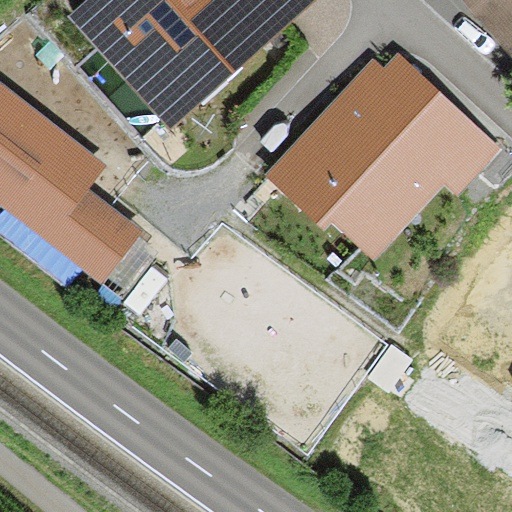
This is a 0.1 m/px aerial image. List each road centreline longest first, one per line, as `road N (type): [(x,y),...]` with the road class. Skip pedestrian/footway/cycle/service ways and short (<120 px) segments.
road 1 (residential): [(511,116),(384,11),(247,156)]
road 2 (primary): [(0,316),(262,511)]
